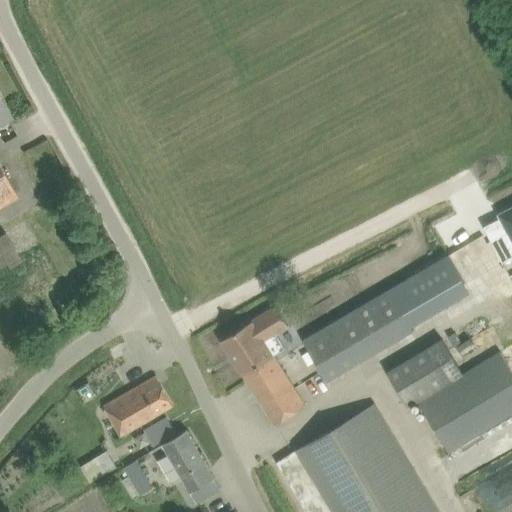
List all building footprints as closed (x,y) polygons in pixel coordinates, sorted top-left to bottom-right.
[(0,95),(0,206),(17,197),(0,166),(0,124),(12,118),(0,95)] [(511,206),(499,214),(508,232),(504,235),(504,234),(491,240),(503,262),(511,257),(511,248),(509,243),(511,242),(511,206)] [(389,290),(306,340),(328,380),(413,329),(411,326),(389,290)] [(276,306),(251,321),(263,340),(288,324),(276,306)] [(223,340),(243,372),(271,354),(263,340),(251,321),(223,340)] [(448,336),(455,347),(461,342),(455,332),(448,336)] [(388,372),(406,402),(458,369),(440,340),(388,372)] [(511,368),(501,351),(418,402),(448,450),(511,410),(511,368)] [(271,354),(243,372),(244,373),(243,374),(275,424),(306,404),(273,353),(271,354)] [(105,405),(115,423),(121,434),(156,415),(173,405),(156,376),(105,405)] [(438,511),(374,403),(306,444),(289,454),(277,462),(307,511),(438,511)] [(167,416),(149,426),(145,429),(154,445),(176,433),(167,416)] [(187,430),(170,439),(164,443),(197,503),(204,499),(221,489),(187,430)] [(118,467),(108,450),(81,466),(91,482),(118,467)] [(129,476),(123,480),(133,497),(140,493),(141,495),(154,487),(137,460),(124,468),(129,476)]
